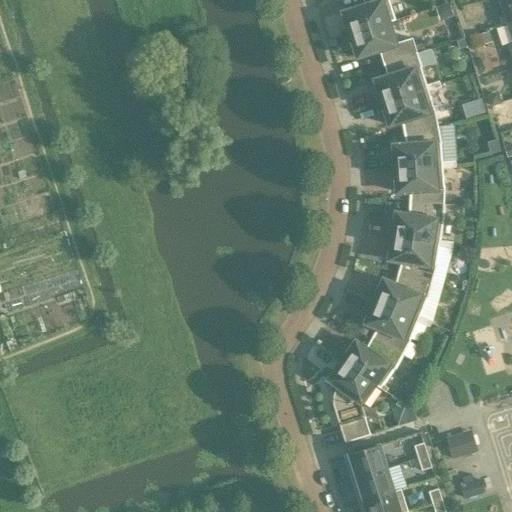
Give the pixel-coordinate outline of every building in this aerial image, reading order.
[(362,0),(364,6),(343,12),(343,15),(341,16),(348,36),(388,23),(395,20),(388,0),(362,0)] [(511,22),(511,0),(498,0),(504,17),(500,18),(502,25),(507,24),(511,22)] [(449,4),(436,9),(440,20),(453,16),(449,4)] [(395,43),(388,23),(348,36),(354,56),(356,55),(357,57),(379,51),(383,64),(416,53),(412,38),(395,43)] [(488,32),(472,37),(475,47),(491,42),(488,32)] [(464,38),(456,40),(459,49),(466,46),(464,38)] [(375,89),(380,103),(426,88),(427,91),(440,87),(438,81),(425,85),(420,68),(421,67),(416,53),(383,64),(387,76),(375,80),(377,89),(375,89)] [(426,88),(380,103),(384,118),(386,117),(389,125),(401,121),(403,133),(437,125),(434,107),(433,108),(427,91),(426,88)] [(487,94),(486,95),(490,107),(491,106),(501,103),(498,91),(487,94)] [(391,154),(393,169),(442,165),(442,168),(456,166),(455,160),(442,161),(440,143),(441,143),(437,125),(403,133),(406,144),(393,145),(393,154),(391,154)] [(497,139),(487,142),(490,153),(500,150),(497,139)] [(507,157),(511,155),(511,143),(503,146),(507,157)] [(442,165),(393,169),(394,184),(396,184),(396,192),(409,192),(409,203),(444,204),(445,186),(444,186),(442,168),(442,165)] [(392,221),(390,236),(439,243),(439,246),(452,248),(453,242),(440,240),(443,222),(444,204),(409,203),(408,215),(396,213),(394,222),(392,221)] [(439,243),(390,236),(388,251),(390,251),(388,260),(401,262),(398,273),(432,282),(437,264),(436,264),(439,246),(439,243)] [(378,287),(372,301),(418,319),(417,322),(430,327),(432,321),(420,316),(426,299),(427,299),(432,282),(398,273),(395,284),(383,280),(379,288),(378,287)] [(418,319),(372,301),(366,314),(368,315),(365,323),(377,328),(371,338),(402,355),(411,339),(411,338),(417,322),(418,319)] [(348,347),(340,359),(375,384),(374,385),(385,393),(388,389),(382,385),(393,370),(394,371),(402,355),(371,338),(366,349),(355,341),(350,348),(348,347)] [(361,403),(374,385),(375,384),(340,359),(331,371),(333,373),(328,380),(337,386),(334,393),(333,397),(333,404),(335,412),(345,443),(371,435),(370,434),(364,417),(365,417),(361,403)] [(452,457),(471,452),(465,433),(447,439),(452,457)] [(418,459),(428,456),(424,444),(414,447),(418,459)] [(351,480),(386,469),(379,445),(344,456),(344,457),(349,456),(351,464),(346,465),(351,480)] [(432,469),(428,456),(418,459),(422,472),(432,469)] [(394,492),(386,469),(351,480),(356,495),(361,493),(363,501),(394,492)] [(473,482),(461,486),(465,497),(476,494),(484,491),(480,480),(473,482)] [(438,488),(428,492),(432,504),(442,501),(438,488)] [(394,492),(363,501),(366,509),(361,511),(407,511),(400,490),(394,492)] [(445,511),(442,501),(432,504),(434,511),(445,511)]
